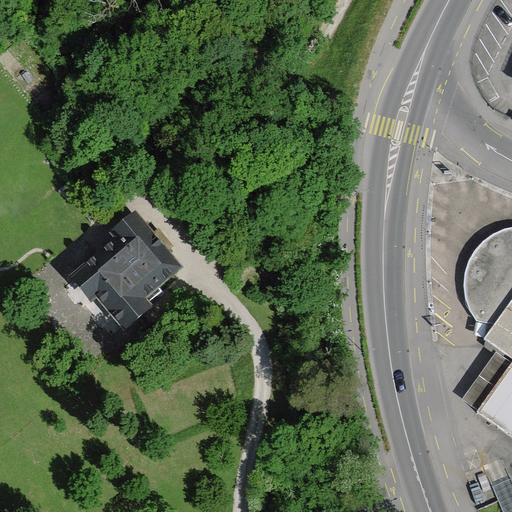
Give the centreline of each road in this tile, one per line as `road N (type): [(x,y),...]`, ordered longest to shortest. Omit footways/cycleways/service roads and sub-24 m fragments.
road 1 (tertiary): [(436,511),(398,386),(383,264),(392,157),(413,75)]
road 2 (track): [(346,0),(305,55),(278,66),(249,57),(213,0)]
road 3 (tertiary): [(511,157),(485,146),(413,75)]
